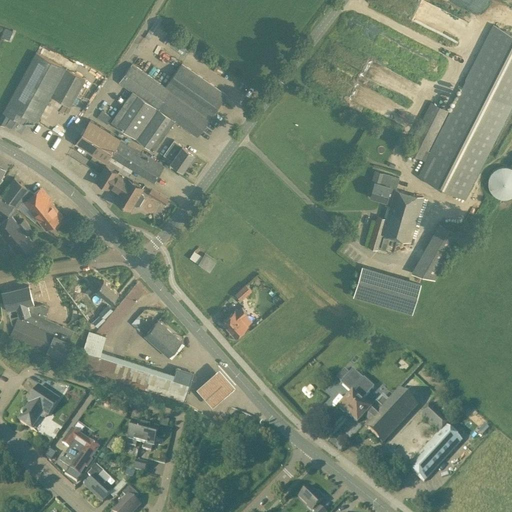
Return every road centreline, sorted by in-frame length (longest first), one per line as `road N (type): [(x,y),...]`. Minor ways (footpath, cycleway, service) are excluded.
road 1 (unclassified): [(132,260),(208,180),(342,0)]
road 2 (residential): [(157,511),(181,415),(35,369),(0,406)]
road 3 (tertiary): [(308,451),(132,260)]
road 4 (unclassified): [(44,171),(162,0)]
road 5 (residential): [(132,260),(0,275)]
road 6 (tertiary): [(132,260),(44,171)]
